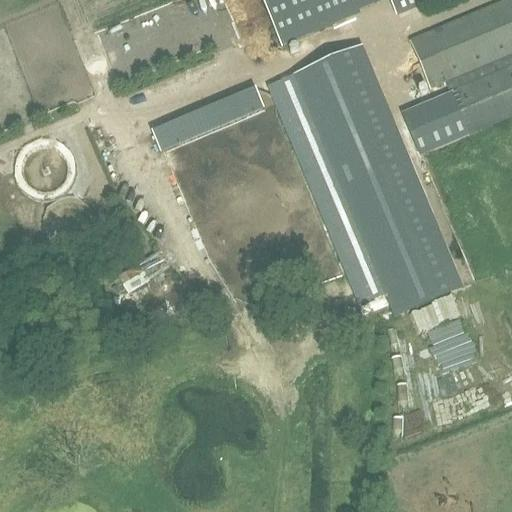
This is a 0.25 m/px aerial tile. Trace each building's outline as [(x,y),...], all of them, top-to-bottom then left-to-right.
[(280,46),(373,7),(390,0),(260,0),(271,23),(280,46)] [(511,0),(509,0),(410,42),(437,106),(404,120),(419,156),(511,116),(511,0)] [(464,292),(361,49),(294,77),(396,320),(464,292)] [(290,55),(272,58),(275,71),(292,67),(290,55)] [(109,128),(100,132),(110,157),(119,153),(109,128)] [(169,325),(170,336),(191,336),(191,324),(169,325)]
